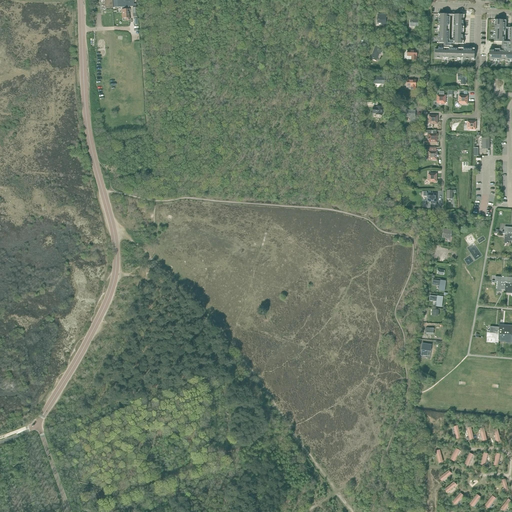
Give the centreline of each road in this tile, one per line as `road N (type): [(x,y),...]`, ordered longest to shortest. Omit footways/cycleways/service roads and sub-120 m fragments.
road 1 (unknown): [(103,193),(331,209),(408,237),(411,266),(393,313),(404,334),(407,393)]
road 2 (unclassified): [(37,424),(115,273),(116,244),(86,121),(81,0)]
road 3 (track): [(114,234),(149,253),(211,318),(338,490)]
road 4 (track): [(511,486),(503,450),(433,438),(423,461),(507,476)]
road 5 (unknown): [(407,393),(375,481),(401,511)]
